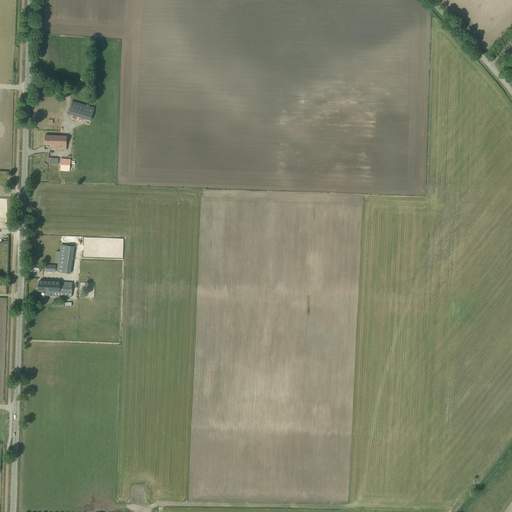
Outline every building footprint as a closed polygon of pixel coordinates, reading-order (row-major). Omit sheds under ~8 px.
[(69,113),(73,115),(91,120),(95,108),(72,101),(69,113)] [(51,149),(67,150),(67,136),(45,135),(44,145),(51,145),(51,149)] [(60,171),(69,171),(70,159),(61,158),(60,171)] [(105,247),(81,243),(80,248),(92,250),(91,258),(103,260),(105,247)] [(57,271),(70,274),(75,246),(61,244),(60,251),(56,251),(54,262),(58,263),(57,271)] [(45,295),(50,295),(72,296),(72,282),(39,281),(38,290),(45,291),(45,295)] [(87,288),(87,296),(102,296),(102,288),(87,288)]
